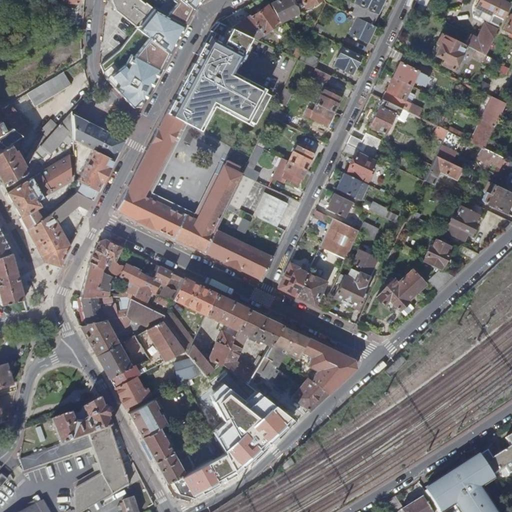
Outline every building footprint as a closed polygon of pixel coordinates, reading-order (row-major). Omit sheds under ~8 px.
[(119,50),(100,65),(107,79),(132,107),(141,106),(184,25),(182,24),(191,8),(193,9),(202,0),(171,0),(175,3),(166,15),(152,9),(136,29),(119,50)] [(133,27),(136,29),(152,9),(144,3),(143,4),(137,0),(110,0),(115,10),(134,26),(133,27)] [(280,22),(297,13),(290,0),(277,0),(271,3),(280,22)] [(356,3),(350,15),(355,17),(370,24),(382,0),(354,0),(353,2),(356,3)] [(490,42),(508,4),(499,0),(478,0),(474,8),(480,11),(477,17),(494,25),(492,27),(483,23),(476,38),(489,44),(490,42)] [(342,23),(350,27),(355,17),(350,15),(325,3),(319,15),(333,22),(334,21),(341,24),(342,23)] [(248,15),(231,27),(252,37),(256,39),(279,22),(267,5),(250,16),(248,15)] [(511,16),(509,15),(502,29),(511,34),(511,16)] [(366,42),(374,26),(370,24),(355,17),(350,27),(348,33),(366,42)] [(181,121),(200,131),(213,106),(253,127),(271,93),(234,73),(241,61),(242,61),(246,54),(250,46),(248,45),(252,37),(231,27),(217,20),(210,30),(207,35),(196,57),(166,113),(181,121)] [(452,69),(464,45),(441,34),(432,52),(443,58),(441,63),(452,69)] [(476,38),(469,35),(464,45),(484,54),(489,44),(476,38)] [(299,42),(292,56),(297,58),(298,59),(304,46),(299,42)] [(359,56),(341,48),(333,65),(351,73),(357,60),(359,56)] [(404,61),(406,56),(392,49),(388,57),(396,61),(404,61)] [(303,52),(299,59),(315,67),(319,60),(303,52)] [(400,63),(392,77),(409,85),(411,81),(424,86),(431,71),(418,65),(416,70),(400,63)] [(325,82),(329,74),(315,67),(312,75),(325,82)] [(72,85),(64,72),(27,93),(35,106),(72,85)] [(392,77),(382,100),(401,109),(418,117),(422,108),(403,99),(409,85),(392,77)] [(289,99),(292,92),(284,88),(281,95),(289,99)] [(319,95),(316,103),(333,111),(337,103),(335,102),(338,96),(324,90),(321,95),(319,95)] [(492,97),(481,120),(493,126),(499,115),(504,103),(492,97)] [(398,116),(401,109),(382,100),(381,100),(368,127),(385,134),(394,114),(398,116)] [(20,114),(12,102),(10,103),(2,108),(1,108),(6,117),(12,129),(13,129),(13,130),(21,136),(27,129),(18,115),(20,114)] [(329,119),(333,111),(316,103),(312,111),(309,110),(306,116),(324,124),(327,118),(329,119)] [(286,116),(273,109),(270,117),(278,121),(282,123),(286,116)] [(47,153),(50,155),(63,141),(68,145),(73,140),(72,114),(72,111),(58,125),(56,128),(41,144),(40,145),(47,153)] [(242,174),(224,166),(223,166),(201,210),(205,211),(200,221),(184,213),(183,215),(142,195),(181,121),(166,113),(160,125),(129,184),(127,188),(115,211),(117,212),(117,211),(137,220),(136,221),(139,223),(140,221),(150,226),(150,228),(152,229),(153,227),(161,232),(172,237),(171,238),(174,239),(174,238),(202,251),(202,252),(203,253),(214,230),(215,229),(227,203),(242,174)] [(103,130),(72,114),(73,140),(85,147),(92,150),(113,160),(123,140),(103,130)] [(272,132),(278,121),(270,117),(266,125),(264,128),(272,132)] [(23,151),(19,145),(16,139),(13,141),(9,144),(2,149),(0,149),(0,178),(3,185),(23,173),(35,153),(40,145),(41,144),(56,128),(58,125),(51,119),(40,130),(43,133),(36,141),(20,166),(15,156),(23,151)] [(481,120),(470,143),(477,146),(481,148),(483,148),(493,126),(481,120)] [(0,127),(0,149),(2,149),(9,144),(3,133),(0,128),(0,127)] [(434,134),(443,139),(446,131),(437,127),(434,134)] [(452,151),(459,137),(446,131),(443,139),(435,156),(450,163),(455,153),(452,151)] [(362,141),(350,136),(346,144),(362,152),(366,144),(377,149),(381,141),(365,133),(362,141)] [(25,140),(21,136),(16,139),(19,145),(25,140)] [(74,151),(78,153),(82,152),(85,147),(73,140),(74,151)] [(266,145),(258,141),(256,145),(264,149),(266,145)] [(372,160),(374,158),(362,152),(346,144),(343,151),(355,156),(347,172),(367,181),(370,174),(369,173),(374,162),(372,160)] [(42,159),(47,153),(40,145),(35,153),(42,159)] [(252,170),(264,149),(256,145),(254,150),(245,167),(252,170)] [(292,151),(288,161),(305,169),(310,160),(308,159),(311,153),(297,146),(294,152),(292,151)] [(485,158),(494,163),(498,156),(483,148),(481,148),(476,158),(483,161),(485,158)] [(77,181),(74,181),(75,193),(92,201),(113,160),(92,150),(77,181)] [(456,179),(461,168),(450,163),(435,156),(423,181),(431,184),(438,171),(456,179)] [(494,163),(505,168),(506,166),(508,161),(498,156),(494,163)] [(68,157),(8,192),(17,210),(19,213),(28,229),(41,220),(35,209),(39,206),(36,200),(71,180),(68,157)] [(301,178),(305,169),(288,161),(280,157),(271,176),(281,181),(283,177),(297,183),(299,177),(301,178)] [(244,169),(239,166),(238,166),(227,160),(224,166),(242,174),(244,169)] [(252,170),(245,167),(244,169),(242,174),(253,179),(256,181),(259,173),(252,170)] [(468,179),(470,173),(463,169),(461,175),(468,179)] [(353,197),(360,182),(343,173),(336,189),(353,197)] [(238,209),(253,179),(242,174),(227,203),(232,206),(238,209)] [(505,212),(511,197),(511,192),(488,181),(484,188),(489,191),(488,193),(486,192),(482,200),(484,200),(483,202),(505,212)] [(81,214),(84,216),(92,201),(75,193),(62,204),(70,213),(77,207),(81,213),(81,214)] [(264,193),(253,216),(276,226),(287,203),(264,193)] [(343,217),(351,202),(333,193),(326,209),(343,217)] [(473,222),(481,207),(467,201),(464,208),(459,206),(455,214),(453,213),(448,223),(451,225),(448,233),(464,240),(468,232),(471,234),(476,223),(473,222)] [(373,203),(369,210),(382,217),(386,209),(373,203)] [(68,247),(61,233),(56,235),(51,227),(56,224),(70,213),(62,204),(50,213),(51,214),(41,220),(28,229),(36,244),(45,260),(59,265),(68,247)] [(231,213),(225,224),(244,233),(250,222),(231,213)] [(319,247),(344,259),(358,231),(333,219),(319,247)] [(364,223),(360,231),(373,238),(377,229),(364,223)] [(61,233),(56,224),(51,227),(56,235),(61,233)] [(270,256),(214,230),(203,253),(205,254),(206,253),(224,261),(223,263),(226,264),(226,263),(232,265),(237,268),(237,269),(239,270),(240,269),(259,278),(259,280),(261,281),(273,256),(271,255),(270,256)] [(0,256),(11,252),(8,246),(0,231),(0,256)] [(262,242),(268,245),(273,235),(267,231),(262,242)] [(273,245),(277,247),(281,238),(277,236),(273,245)] [(425,256),(422,261),(439,269),(442,264),(443,264),(447,254),(445,253),(449,245),(435,239),(432,246),(429,245),(424,255),(425,256)] [(107,258),(113,260),(114,258),(120,247),(113,244),(104,240),(99,242),(89,262),(102,268),(107,258)] [(458,253),(472,259),(478,253),(462,245),(458,253)] [(133,258),(135,255),(127,251),(124,257),(130,260),(132,258),(133,258)] [(0,304),(1,304),(2,305),(24,298),(18,278),(11,252),(0,256),(0,304)] [(376,260),(358,252),(347,276),(342,274),(338,282),(340,283),(333,297),(357,308),(367,285),(364,284),(376,260)] [(101,272),(102,268),(89,262),(88,263),(83,283),(80,297),(107,297),(111,277),(101,272)] [(118,265),(112,262),(108,271),(127,280),(140,286),(145,276),(138,273),(139,270),(125,265),(124,267),(118,265)] [(297,267),(289,263),(277,287),(285,291),(296,296),(307,273),(297,269),(297,267)] [(171,274),(171,272),(164,269),(158,266),(152,279),(145,276),(140,286),(136,295),(135,296),(146,301),(151,291),(153,292),(159,280),(166,283),(171,274)] [(398,309),(399,309),(407,300),(424,284),(411,269),(396,283),(393,279),(385,287),(385,288),(375,297),(383,304),(388,299),(398,309)] [(428,280),(438,291),(454,276),(439,269),(428,280)] [(325,281),(307,273),(296,296),(305,300),(314,305),(325,281)] [(181,279),(171,274),(166,283),(165,286),(175,291),(181,279)] [(172,298),(206,314),(216,294),(200,286),(182,278),(181,279),(175,291),(172,298)] [(130,292),(136,295),(140,286),(127,280),(123,289),(130,292)] [(157,302),(168,307),(172,298),(175,291),(165,286),(164,287),(159,295),(160,296),(157,302)] [(209,356),(193,340),(187,354),(189,358),(192,362),(199,370),(202,373),(205,376),(221,363),(247,309),(231,301),(216,294),(206,314),(221,321),(220,324),(223,326),(209,356)] [(108,305),(108,297),(107,297),(80,297),(86,324),(105,320),(115,318),(117,318),(115,311),(114,304),(108,305)] [(126,316),(150,327),(161,321),(164,315),(129,300),(127,309),(126,316)] [(411,304),(407,300),(399,309),(402,311),(411,304)] [(184,329),(168,308),(164,315),(161,321),(184,351),(187,354),(193,340),(184,329)] [(127,309),(115,311),(117,318),(125,316),(126,316),(127,309)] [(235,361),(241,349),(238,347),(244,336),(247,338),(257,343),(256,345),(261,347),(264,342),(270,345),(282,325),(262,316),(247,309),(221,363),(240,379),(246,383),(253,372),(235,361)] [(118,344),(105,320),(86,324),(81,325),(89,341),(96,353),(97,355),(118,344)] [(167,360),(184,351),(161,321),(150,327),(135,335),(149,359),(153,367),(156,366),(167,360)] [(287,352),(296,357),(300,351),(308,338),(282,325),(270,345),(253,372),(256,374),(258,371),(260,373),(260,374),(269,379),(273,372),(272,368),(285,347),(288,349),(287,352)] [(241,349),(247,338),(244,336),(238,347),(241,349)] [(316,369),(311,381),(327,393),(354,369),(353,359),(322,345),(308,338),(300,351),(312,356),(308,365),(316,369)] [(105,370),(109,378),(130,367),(118,344),(97,355),(105,370)] [(401,356),(384,372),(389,377),(406,362),(403,358),(401,356)] [(178,362),(174,363),(175,371),(177,377),(182,376),(186,375),(187,374),(192,373),(195,371),(199,370),(192,362),(189,358),(187,359),(183,360),(182,361),(178,362)] [(135,366),(140,374),(152,368),(153,367),(149,359),(135,366)] [(0,388),(11,385),(5,364),(0,365),(0,388)] [(109,378),(114,388),(135,377),(140,374),(135,366),(134,365),(130,367),(109,378)] [(202,373),(199,370),(195,371),(192,373),(187,374),(186,375),(182,376),(177,377),(181,384),(185,382),(202,373)] [(192,394),(210,382),(205,376),(202,373),(185,382),(190,390),(192,394)] [(143,390),(135,377),(114,388),(120,398),(125,407),(149,394),(146,388),(143,390)] [(292,397),(309,410),(318,402),(327,393),(311,381),(306,378),(292,397)] [(240,379),(219,394),(231,408),(255,390),(246,383),(240,379)] [(73,425),(68,413),(51,419),(61,444),(108,427),(109,427),(103,412),(97,400),(79,410),(74,411),(78,421),(86,417),(87,420),(85,423),(77,426),(73,425)] [(158,408),(152,400),(128,413),(131,419),(132,420),(135,425),(136,428),(139,427),(144,436),(159,428),(163,426),(158,416),(161,414),(166,412),(162,405),(158,408)] [(236,423),(240,419),(232,409),(228,414),(236,423)] [(252,426),(249,429),(250,430),(254,435),(261,444),(262,445),(277,432),(264,416),(252,426)] [(246,419),(243,422),(249,429),(252,426),(246,419)] [(199,424),(216,456),(223,452),(215,438),(208,424),(206,420),(199,424)] [(215,420),(208,424),(215,438),(222,433),(215,420)] [(171,437),(165,425),(163,426),(159,428),(144,436),(141,437),(154,461),(166,482),(193,468),(189,461),(180,465),(177,461),(174,455),(166,440),(171,437)] [(71,511),(81,511),(89,507),(100,501),(112,494),(109,487),(125,477),(119,458),(108,427),(61,444),(46,449),(47,465),(94,455),(103,481),(78,489),(76,492),(75,511),(73,511),(71,511)] [(257,447),(261,444),(254,435),(250,430),(240,439),(238,437),(237,437),(235,435),(230,438),(235,443),(228,449),(239,463),(257,448),(257,447)] [(485,452),(478,456),(480,459),(491,477),(503,469),(508,475),(511,472),(511,465),(511,463),(511,462),(511,434),(505,439),(510,447),(490,460),(485,452)] [(23,471),(47,465),(46,449),(19,459),(19,460),(23,471)] [(294,464),(290,459),(281,467),(283,471),(294,464)] [(426,491),(424,492),(436,511),(438,511),(445,508),(447,511),(495,511),(481,489),(494,481),(491,477),(480,459),(470,465),(469,462),(464,465),(429,486),(425,488),(426,491)] [(223,485),(209,460),(195,467),(210,493),(223,485)] [(187,482),(197,500),(210,493),(195,467),(193,468),(166,482),(170,490),(187,482)] [(109,487),(112,494),(128,485),(125,477),(109,487)] [(120,504),(122,510),(125,510),(126,511),(137,511),(132,497),(122,500),(123,503),(120,504)] [(402,509),(395,497),(389,501),(396,511),(430,511),(421,497),(402,509)] [(42,511),(50,511),(45,498),(38,501),(42,511)] [(102,506),(100,501),(89,507),(92,511),(102,506)]
